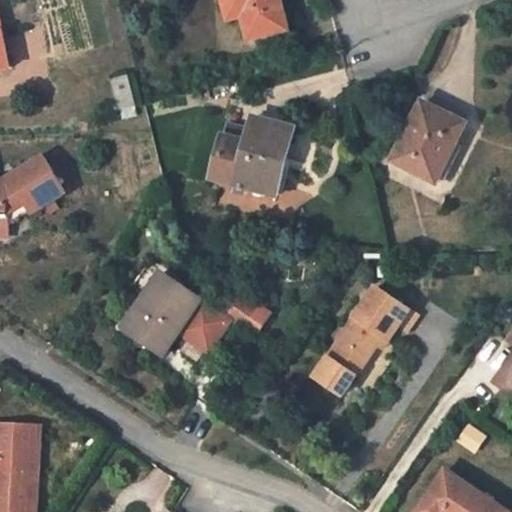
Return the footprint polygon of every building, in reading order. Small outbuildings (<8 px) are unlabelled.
[(292,34),(283,0),(223,0),(226,9),(240,6),(243,21),(249,44),(292,34)] [(240,6),(226,9),(229,24),(243,21),(240,6)] [(0,53),(0,65),(1,71),(10,69),(6,52),(0,53)] [(133,80),(116,81),(121,114),(136,113),(133,80)] [(440,185),(470,126),(426,104),(396,162),(440,185)] [(280,198),(298,130),(257,120),(254,133),(232,126),(218,180),(280,198)] [(0,232),(11,233),(11,226),(68,193),(47,158),(9,181),(9,187),(0,186),(0,232)] [(167,357),(205,304),(163,273),(126,329),(167,357)] [(411,334),(422,316),(379,287),(330,358),(358,377),(380,345),(386,337),(391,342),(401,327),(411,334)] [(262,301),(236,288),(223,312),(249,326),(262,301)] [(386,350),(391,342),(386,337),(380,345),(386,350)] [(511,360),(497,383),(511,393),(511,360)] [(37,511),(42,428),(0,425),(0,511),(13,511),(37,511)] [(509,511),(447,469),(419,511),(509,511)]
